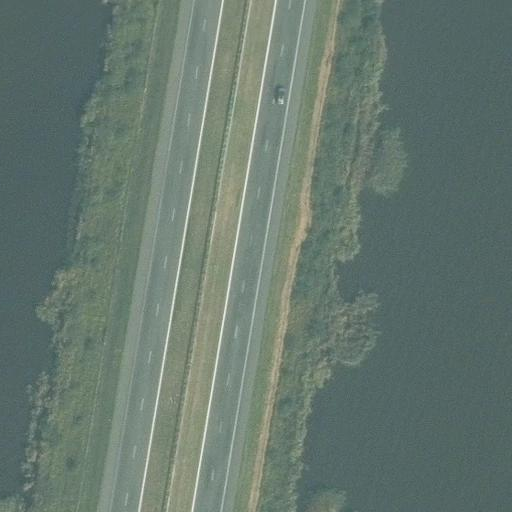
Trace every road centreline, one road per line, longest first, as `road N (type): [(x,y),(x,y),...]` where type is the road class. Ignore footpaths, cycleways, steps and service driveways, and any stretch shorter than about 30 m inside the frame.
road 1 (motorway): [(210,0),(126,511)]
road 2 (motorway): [(232,511),(308,0)]
